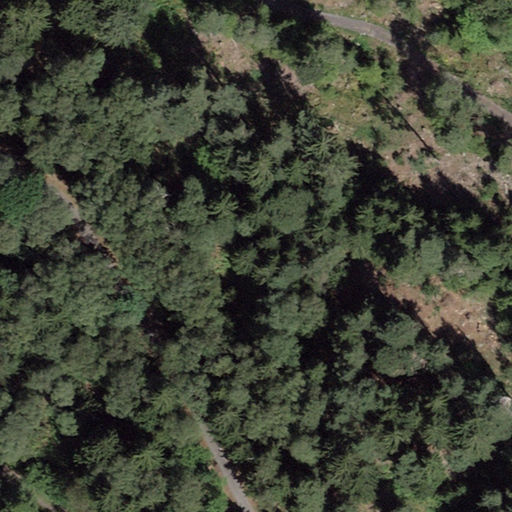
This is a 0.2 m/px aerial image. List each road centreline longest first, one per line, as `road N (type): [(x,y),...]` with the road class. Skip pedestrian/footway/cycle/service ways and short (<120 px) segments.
road 1 (unclassified): [(0,158),(79,217),(187,389),(251,511)]
road 2 (unclassified): [(511,121),(379,34),(268,0)]
